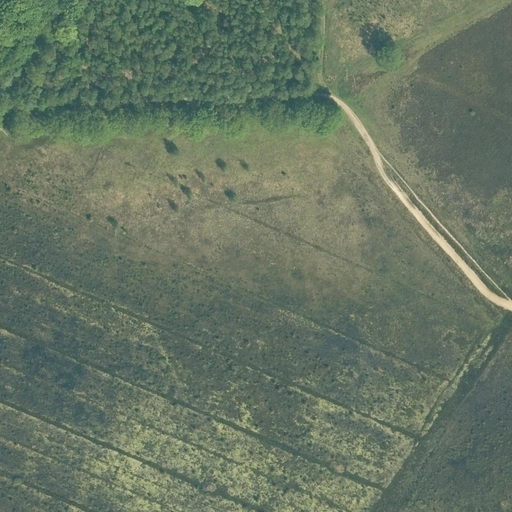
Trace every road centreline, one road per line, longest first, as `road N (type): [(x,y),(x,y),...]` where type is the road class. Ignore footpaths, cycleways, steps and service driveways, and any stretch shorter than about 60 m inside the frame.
road 1 (track): [(0,104),(318,94)]
road 2 (track): [(511,307),(487,293),(430,229),(367,141)]
road 3 (track): [(340,102),(371,90),(398,49),(500,0)]
